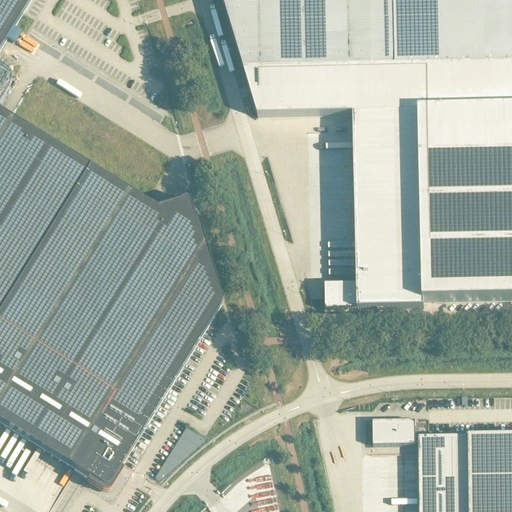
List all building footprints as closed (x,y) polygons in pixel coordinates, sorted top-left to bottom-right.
[(0,0),(0,51),(31,0),(0,0)] [(511,0),(222,0),(244,73),(511,67),(511,0)] [(511,67),(244,73),(258,119),(353,117),(357,286),(325,287),(325,312),(348,312),(348,310),(357,310),(357,312),(377,311),(424,310),(424,304),(511,302),(511,67)] [(188,202),(187,202),(166,208),(156,211),(0,114),(0,426),(88,481),(86,484),(103,494),(104,495),(105,495),(107,495),(108,495),(108,494),(109,494),(110,493),(123,473),(119,471),(123,465),(222,306),(196,219),(192,205),(191,204),(191,203),(190,202),(189,202),(188,202)] [(415,423),(373,424),(373,448),(416,447),(415,423)] [(161,482),(208,440),(186,429),(180,435),(157,480),(161,482)] [(511,511),(511,437),(418,439),(419,511),(511,511)]
